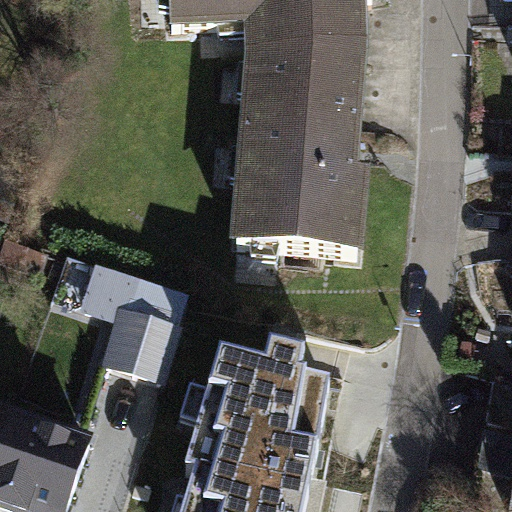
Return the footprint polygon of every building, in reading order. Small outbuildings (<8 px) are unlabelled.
[(251,33),(252,69),(361,66),(360,9),(370,9),(370,0),(171,0),(173,34),(251,33)] [(352,183),(361,66),(252,69),(238,253),(357,262),(363,184),(352,183)] [(18,196),(0,188),(0,221),(8,224),(18,196)] [(111,376),(162,390),(186,301),(64,267),(55,299),(126,319),(111,376)] [(301,511),(307,491),(309,485),(317,456),(335,388),(309,381),(312,369),(293,363),(268,357),(263,375),(233,367),(219,363),(213,385),(203,422),(188,476),(202,480),(193,511),(301,511)] [(511,511),(511,382),(492,377),(488,402),(484,428),(511,431),(511,448),(484,445),(481,465),(477,490),(474,511),(511,511)] [(0,456),(11,424),(0,420),(0,456)] [(67,511),(89,450),(11,424),(0,456),(0,511),(67,511)] [(315,511),(320,494),(307,491),(301,511),(315,511)]
